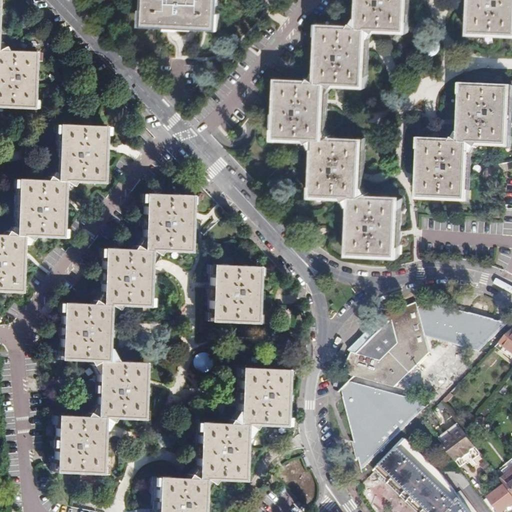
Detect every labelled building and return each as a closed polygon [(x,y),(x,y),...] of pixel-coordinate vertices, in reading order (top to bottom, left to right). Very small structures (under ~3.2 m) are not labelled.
[(138,0),(138,16),(142,16),(141,27),(161,28),(161,18),(187,19),(186,29),(206,29),(206,18),(210,18),(210,0),(138,0)] [(353,0),(352,32),(360,32),(367,36),(370,32),(396,34),(397,25),(399,25),(400,0),(353,0)] [(464,0),(464,7),(463,27),(466,26),(465,36),(506,37),(507,28),(510,28),(511,0),(464,0)] [(161,18),(161,28),(181,29),(186,29),(187,19),(161,18)] [(360,32),(352,32),(343,27),(340,31),(315,30),(315,39),(312,39),(310,77),(313,77),(311,86),(315,86),(318,86),(325,90),(327,87),(354,88),(355,79),(357,80),(358,59),(359,43),(359,41),(360,32)] [(0,53),(0,110),(33,112),(33,104),(36,104),(39,65),(36,64),(36,56),(9,54),(8,50),(0,53)] [(315,86),(311,86),(308,86),(300,82),(297,85),(272,84),(272,93),(270,93),(267,131),(270,131),(269,140),(295,142),(298,145),(305,142),(308,142),(313,143),(314,134),(316,106),(316,95),(314,95),(315,86)] [(454,148),(459,148),(462,146),(469,150),(472,147),(499,148),(499,139),(502,139),(504,100),(501,100),(501,92),(460,89),(459,98),(456,98),(456,116),(455,137),(457,138),(454,148)] [(60,176),(59,184),(62,184),(65,184),(72,189),(75,185),(101,187),(101,178),(103,178),(105,139),(103,139),(103,130),(61,128),(61,137),(59,137),(58,146),(57,176),(60,176)] [(313,143),(308,142),(307,152),(305,151),(302,190),(305,190),(305,198),(331,200),(334,204),(341,200),(344,200),(350,202),(359,196),(349,192),(350,175),(352,153),(349,153),(349,144),(323,143),(320,139),(313,143)] [(458,157),(459,148),(454,148),(453,148),(443,147),(418,146),(417,156),(415,155),(413,177),(413,193),(415,193),(415,202),(456,204),(456,195),(459,195),(461,157),(458,157)] [(62,184),(59,184),(57,185),(50,180),(47,184),(20,183),(20,192),(17,192),(15,230),(17,230),(17,239),(20,239),(23,239),(31,244),(34,239),(60,240),(60,232),(63,232),(65,194),(62,194),(62,184)] [(146,253),(149,253),(151,253),(158,258),(161,254),(187,255),(187,246),(190,246),(192,216),(192,208),(189,208),(190,199),(148,197),(148,206),(145,206),(143,244),(146,244),(146,253)] [(350,202),(344,200),(338,204),(344,210),(342,248),(345,248),(345,257),(363,258),(386,259),(386,250),(389,251),(390,233),(391,212),(388,212),(388,203),(363,202),(359,197),(352,202),(350,202)] [(20,239),(17,239),(15,238),(8,234),(4,238),(0,238),(0,294),(17,295),(18,286),(21,286),(21,266),(22,248),(20,248),(20,239)] [(149,262),(149,253),(146,253),(142,253),(135,248),(132,252),(107,251),(106,260),(103,260),(101,298),(105,299),(104,308),(108,308),(110,308),(117,312),(120,308),(146,310),(147,300),(150,300),(151,267),(151,262),(149,262)] [(257,269),(215,267),(215,276),(212,275),(212,285),(210,315),(213,316),(212,324),(254,326),(255,317),(257,317),(259,277),(256,277),(257,269)] [(107,316),(108,308),(104,308),(102,308),(94,302),(90,307),(65,306),(65,314),(62,314),(60,353),(63,353),(63,362),(89,363),(91,367),(98,363),(101,364),(105,364),(105,355),(107,355),(109,325),(110,316),(107,316)] [(429,304),(419,311),(425,339),(453,346),(479,354),(508,326),(501,324),(497,328),(496,322),(470,315),(467,318),(457,316),(458,312),(429,304)] [(419,311),(418,307),(393,317),(394,324),(358,358),(354,357),(344,376),(369,382),(393,389),(429,355),(425,339),(419,311)] [(511,331),(502,342),(511,349),(511,331)] [(511,349),(502,342),(497,346),(511,357),(511,349)] [(204,353),(192,360),(200,372),(211,364),(204,353)] [(108,364),(105,364),(101,364),(101,372),(98,371),(96,410),(99,410),(99,419),(102,420),(104,420),(111,425),(115,420),(141,422),(141,413),(144,413),(146,381),(146,374),(143,373),(144,366),(116,364),(114,360),(108,364)] [(239,398),(239,410),(243,410),(246,419),(253,424),(256,420),(282,421),(282,413),(284,413),(286,374),(284,373),(285,364),(242,363),(242,372),(240,372),(239,398)] [(511,388),(511,378),(499,393),(506,397),(511,388)] [(345,397),(357,385),(350,383),(344,390),(345,397)] [(358,447),(361,460),(364,472),(429,406),(357,385),(345,397),(358,447)] [(243,410),(239,410),(237,417),(231,413),(228,417),(202,415),(201,424),(199,424),(197,452),(196,463),(197,471),(202,472),(205,472),(212,477),(215,473),(241,474),(241,466),(244,466),(246,426),(244,426),(243,410)] [(101,429),(102,420),(99,419),(95,419),(89,415),(86,419),(60,418),(60,426),(57,426),(55,465),(57,465),(57,474),(99,477),(100,468),(102,468),(103,442),(104,429),(101,429)] [(439,439),(457,463),(463,458),(465,460),(472,454),(471,453),(478,448),(460,423),(439,439)] [(407,439),(375,471),(417,511),(471,511),(451,484),(447,488),(437,474),(441,471),(407,439)] [(511,461),(502,469),(508,477),(503,481),(507,487),(511,492),(511,461)] [(202,472),(197,471),(190,466),(186,471),(157,469),(157,480),(154,480),(152,511),(199,511),(201,483),(202,472)] [(447,488),(451,484),(441,471),(437,474),(447,488)] [(492,498),(502,511),(503,511),(511,505),(511,492),(507,487),(492,498)] [(500,511),(502,511),(492,498),(491,499),(500,511)] [(487,502),(494,511),(500,511),(491,499),(487,502)]
